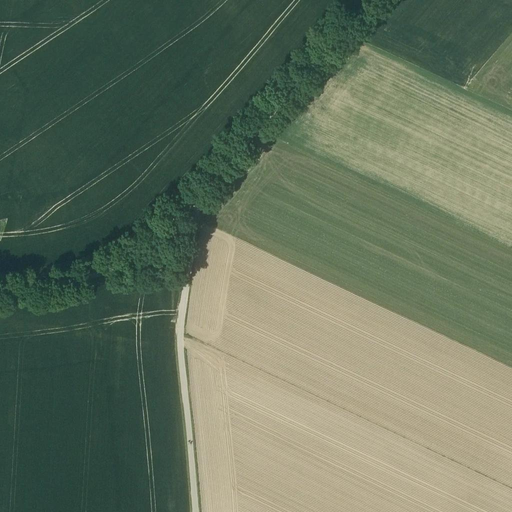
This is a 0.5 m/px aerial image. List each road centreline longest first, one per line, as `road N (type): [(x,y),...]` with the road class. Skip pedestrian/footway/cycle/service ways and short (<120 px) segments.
road 1 (unclassified): [(195,511),(180,342),(193,233)]
road 2 (unclassified): [(200,195),(370,0)]
road 3 (unclassified): [(0,290),(92,274),(169,225)]
